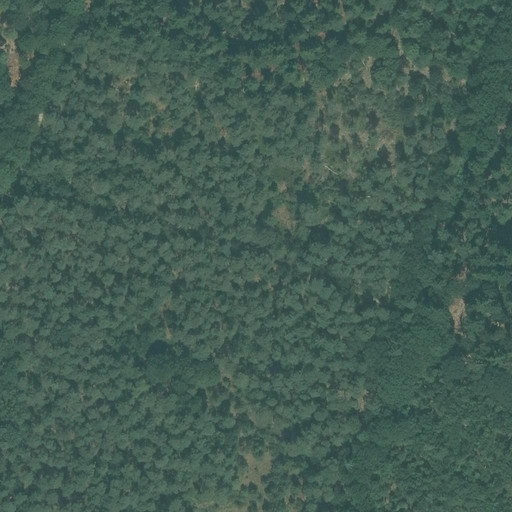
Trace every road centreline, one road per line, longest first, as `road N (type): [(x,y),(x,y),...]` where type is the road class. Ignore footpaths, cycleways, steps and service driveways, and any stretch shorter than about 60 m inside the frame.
road 1 (track): [(339,511),(511,13)]
road 2 (track): [(409,310),(55,171),(2,165)]
road 3 (track): [(360,452),(209,409),(112,341),(57,319),(0,309)]
road 4 (track): [(60,0),(0,173)]
road 5 (track): [(0,467),(122,511)]
